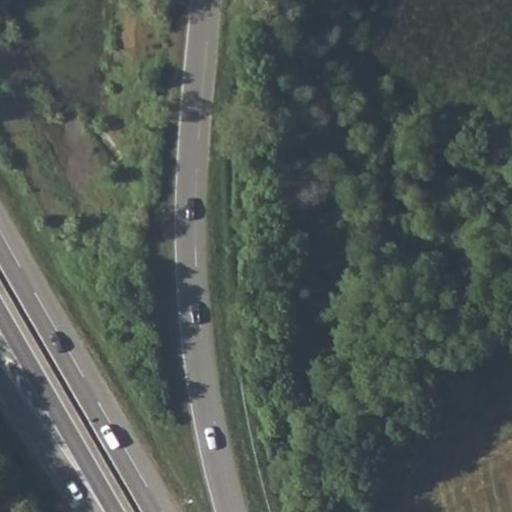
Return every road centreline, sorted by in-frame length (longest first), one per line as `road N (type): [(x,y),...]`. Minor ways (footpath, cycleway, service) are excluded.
road 1 (primary): [(237,511),(203,338),(190,214),(204,0)]
road 2 (primary): [(153,511),(0,247)]
road 3 (primary): [(0,311),(116,511)]
road 4 (primary): [(0,377),(94,511)]
